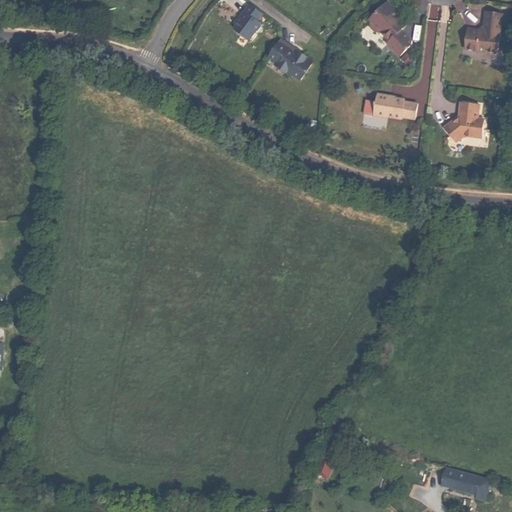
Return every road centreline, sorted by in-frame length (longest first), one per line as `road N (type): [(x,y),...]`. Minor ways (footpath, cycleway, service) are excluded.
road 1 (tertiary): [(146,68),(335,174),(394,192),(511,206)]
road 2 (tertiary): [(0,38),(49,40),(146,68)]
